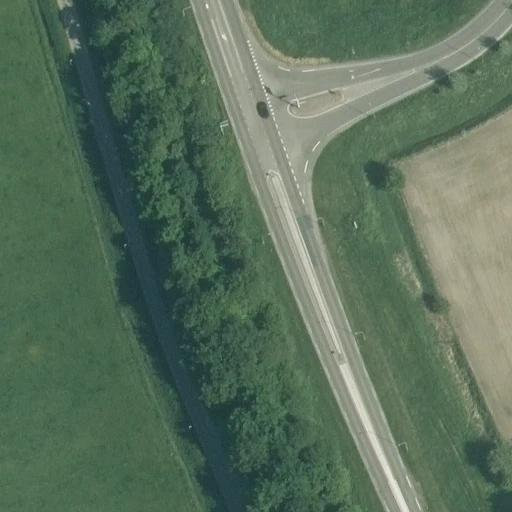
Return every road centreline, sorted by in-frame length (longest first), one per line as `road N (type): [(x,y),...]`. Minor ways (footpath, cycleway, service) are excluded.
road 1 (unclassified): [(233,511),(156,320),(68,0)]
road 2 (primary): [(262,145),(263,186),(329,360),(352,388)]
road 3 (primary): [(352,388),(349,355),(286,178),(262,145)]
road 4 (tertiary): [(384,80),(476,36),(511,0)]
road 5 (tertiary): [(262,145),(347,110),(384,80)]
road 6 (tertiary): [(384,80),(333,79),(249,107)]
road 7 (primary): [(405,511),(352,388)]
